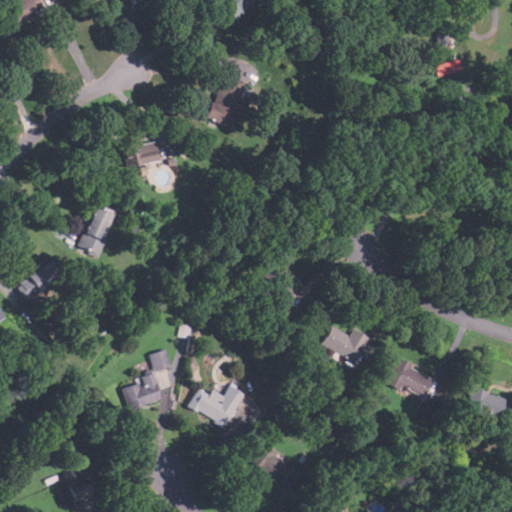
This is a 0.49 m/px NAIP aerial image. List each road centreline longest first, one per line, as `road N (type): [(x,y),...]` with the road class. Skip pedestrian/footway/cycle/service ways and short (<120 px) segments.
road 1 (residential): [(358,249),(445,310),(511,334)]
road 2 (residential): [(132,69),(64,108),(0,166)]
